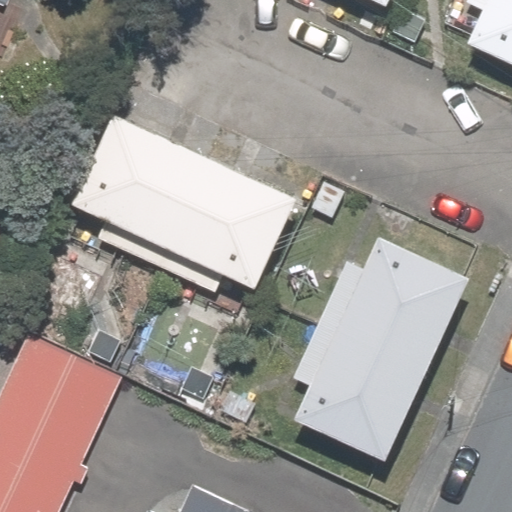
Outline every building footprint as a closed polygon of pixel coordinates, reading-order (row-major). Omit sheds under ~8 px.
[(340,0),(370,14),(376,0),(340,0)] [(511,0),(471,0),(451,50),(511,75),(511,0)] [(290,201),(96,117),(54,214),(249,298),(290,201)] [(454,278),(354,238),(278,426),(378,466),(454,278)] [(59,511),(122,369),(15,322),(0,355),(0,511),(59,511)] [(260,511),(178,474),(160,511),(156,511),(142,505),(139,511),(260,511)]
